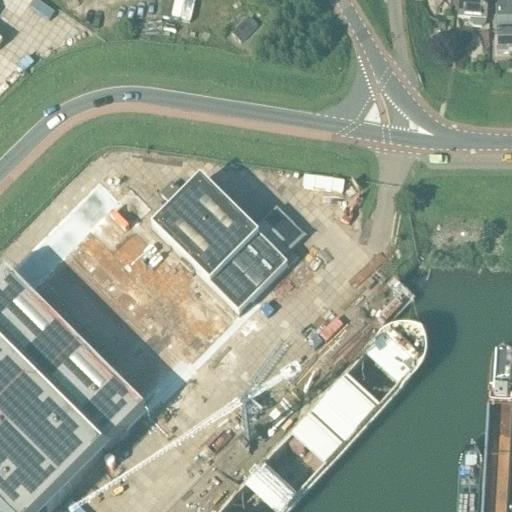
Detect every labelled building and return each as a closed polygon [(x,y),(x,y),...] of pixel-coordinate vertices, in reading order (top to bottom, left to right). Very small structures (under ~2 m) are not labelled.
[(488,0),(462,0),(463,0),(460,0),(459,20),(487,22),(488,0)] [(511,2),(497,3),(497,14),(498,56),(511,56),(511,2)] [(239,319),(288,270),(253,236),(201,184),(152,234),(239,319)] [(172,185),(161,197),(170,205),(181,194),(172,185)] [(5,278),(0,282),(0,511),(46,511),(143,414),(5,278)]
